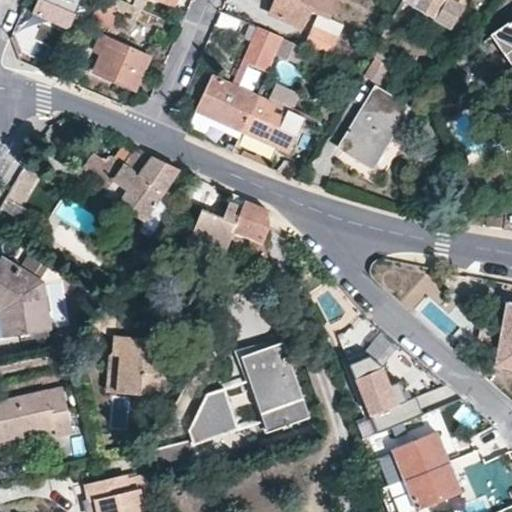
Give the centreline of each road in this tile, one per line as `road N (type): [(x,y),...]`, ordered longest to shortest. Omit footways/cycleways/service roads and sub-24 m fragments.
road 1 (residential): [(343,224),(368,287),(511,416)]
road 2 (tertiary): [(343,224),(151,134)]
road 3 (tertiary): [(511,254),(343,224)]
road 4 (residential): [(151,134),(209,0)]
road 5 (tertiary): [(151,134),(14,87)]
